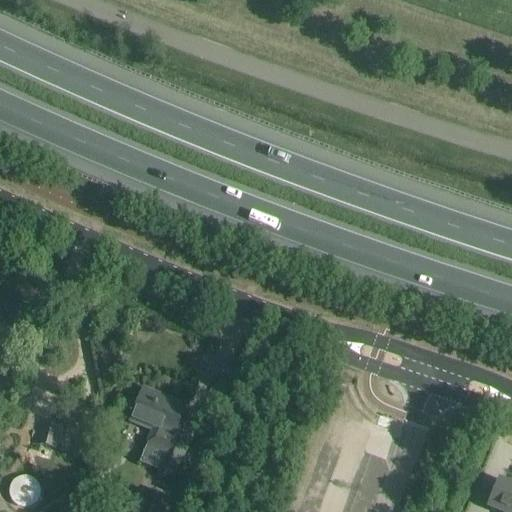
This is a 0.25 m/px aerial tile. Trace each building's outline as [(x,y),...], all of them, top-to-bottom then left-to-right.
[(143,392),(130,423),(129,426),(150,434),(144,452),(161,459),(156,472),(173,478),(194,427),(178,421),(184,408),(183,408),(181,411),(159,402),(160,399),(143,392)] [(32,446),(57,453),(62,429),(39,422),(32,446)] [(9,489),(9,493),(10,496),(11,499),(12,502),(15,505),(18,506),(21,508),(24,508),(28,508),(31,506),(34,505),(36,502),(38,499),(39,496),(40,493),(39,489),(38,486),(36,483),(34,481),(31,479),(28,478),(24,478),(21,478),(18,479),(15,481),(12,483),(11,486),(9,489)] [(77,485),(76,490),(78,494),(82,496),(86,494),(88,489),(86,485),(82,483),(77,485)] [(511,511),(511,488),(498,483),(488,510),(492,511),(511,511)] [(164,511),(169,499),(154,494),(150,502),(139,497),(132,511),(164,511)]
